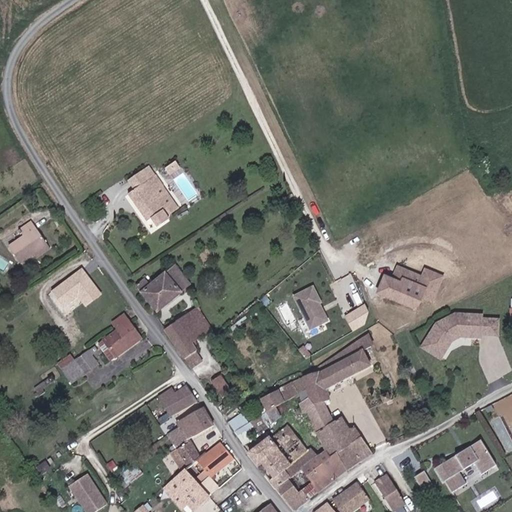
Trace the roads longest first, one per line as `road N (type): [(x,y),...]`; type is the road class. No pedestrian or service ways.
road 1 (unclassified): [(292,511),(97,246),(14,113),(10,79),(19,50),(37,26),(81,0)]
road 2 (residential): [(305,511),(511,385)]
road 3 (unknown): [(188,372),(92,441),(138,511)]
